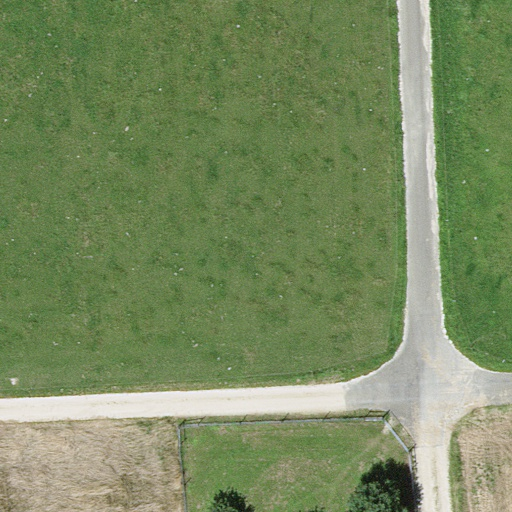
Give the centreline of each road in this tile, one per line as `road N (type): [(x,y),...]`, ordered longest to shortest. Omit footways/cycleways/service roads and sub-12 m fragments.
road 1 (track): [(0,413),(511,385)]
road 2 (track): [(410,0),(425,392)]
road 3 (track): [(438,511),(425,392)]
